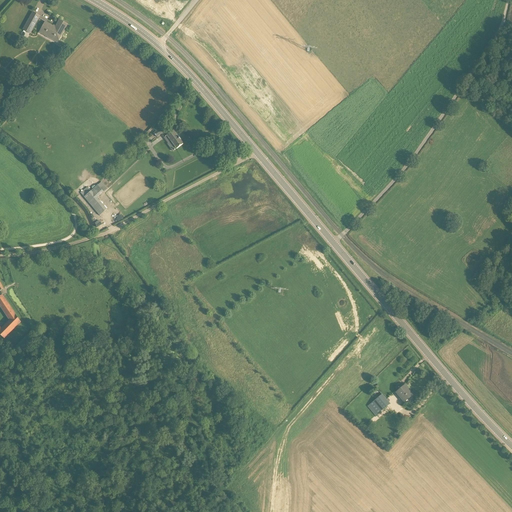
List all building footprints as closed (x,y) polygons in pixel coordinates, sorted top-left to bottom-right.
[(31,34),(35,25),(39,19),(40,17),(33,12),(23,30),(31,34)] [(55,28),(45,22),(42,28),(41,30),(59,40),(67,25),(59,20),(55,28)] [(156,138),(166,130),(167,130),(164,126),(154,134),(156,138)] [(171,142),(176,149),(177,149),(183,144),(180,141),(182,140),(179,136),(178,137),(173,131),(170,133),(164,138),(168,144),(171,142)] [(87,187),(80,193),(100,216),(107,210),(97,198),(103,192),(97,185),(91,191),(87,187)] [(0,335),(4,339),(18,325),(21,322),(15,315),(2,295),(0,296),(0,306),(10,320),(1,329),(0,327),(0,335)] [(404,403),(412,396),(408,390),(408,389),(405,385),(396,393),(404,403)] [(367,406),(375,416),(390,404),(388,402),(386,400),(382,395),(367,406)]
